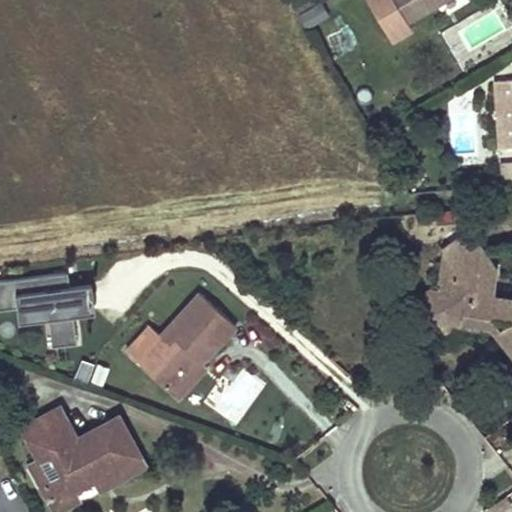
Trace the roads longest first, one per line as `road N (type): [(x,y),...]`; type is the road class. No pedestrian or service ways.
road 1 (unknown): [(408,411),(193,259),(145,253),(101,286)]
road 2 (residential): [(450,511),(467,477),(466,458),(445,424),(428,415),(408,411),(371,424),(358,438),(349,474)]
